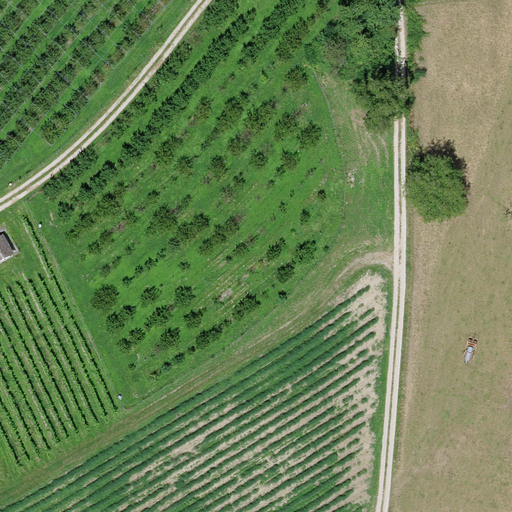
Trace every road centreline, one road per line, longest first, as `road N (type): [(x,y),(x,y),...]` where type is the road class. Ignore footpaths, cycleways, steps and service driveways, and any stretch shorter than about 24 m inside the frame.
road 1 (track): [(394,0),(399,276),(378,511)]
road 2 (track): [(399,276),(363,258),(264,344),(0,497)]
road 3 (track): [(0,203),(56,168),(110,114),(198,0)]
